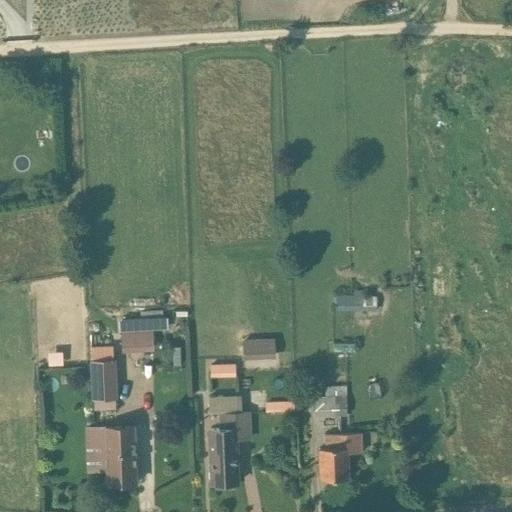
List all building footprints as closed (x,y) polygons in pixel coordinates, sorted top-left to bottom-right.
[(288,218),(298,217),(297,202),(288,202),(288,218)] [(168,317),(120,320),(121,332),(153,330),(153,329),(168,329),(168,317)] [(393,319),(304,322),(305,347),(394,344),(393,319)] [(153,330),(121,332),(121,348),(154,346),(153,330)] [(243,353),(275,352),(275,338),(243,339),(243,353)] [(116,358),(90,359),(91,399),(118,398),(116,358)] [(211,377),(236,376),(235,363),(211,363),(211,377)] [(220,396),(209,397),(209,413),(219,413),(220,429),(210,429),(212,483),(216,483),(216,485),(219,488),(232,487),(235,484),(235,482),(238,482),(236,440),(252,440),(251,411),(240,411),(221,412),(220,396)] [(347,396),(315,397),(315,416),(347,415),(347,396)] [(268,410),(295,409),(295,400),(267,401),(268,410)] [(108,484),(135,483),(133,427),(105,428),(108,484)] [(348,453),(361,453),(360,433),(324,434),(325,449),(319,449),(320,480),(348,479),(348,453)]
